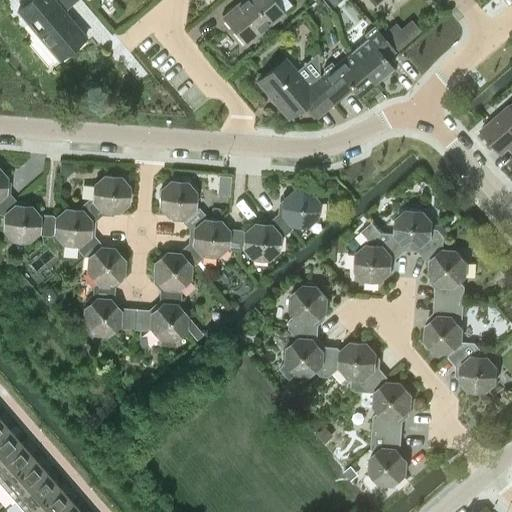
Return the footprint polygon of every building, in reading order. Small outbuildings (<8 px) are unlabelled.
[(63,12),(76,0),(29,0),(17,10),(58,59),(84,37),(63,12)] [(240,0),(223,15),(246,43),(282,12),(272,0),(240,0)] [(383,56),(393,49),(373,25),(363,34),(366,38),(350,52),(374,80),(391,66),(383,56)] [(413,25),(399,36),(408,46),(421,35),(413,25)] [(356,95),(374,80),(350,52),(333,66),(330,61),(322,68),(321,73),(323,75),(314,82),(332,103),(342,95),(340,92),(348,85),(356,95)] [(314,82),(309,86),(284,57),(257,80),(288,117),(305,103),(316,116),(332,103),(314,82)] [(511,101),(480,129),(495,145),(507,146),(511,152),(511,101)] [(6,178),(0,170),(0,214),(4,214),(15,203),(15,200),(9,192),(5,191),(6,178)] [(129,187),(119,175),(104,174),(93,184),(92,200),(87,199),(80,205),(80,209),(90,221),(94,221),(101,214),(102,210),(117,212),(128,202),(129,187)] [(195,192),(186,181),(170,180),(159,190),(158,204),(168,216),(183,217),(194,207),(195,192)] [(318,202),(308,190),(294,189),(283,198),(282,212),(277,212),(270,219),(270,223),(280,235),(284,235),(291,229),(292,225),(306,226),(317,216),(318,202)] [(39,216),(29,205),(15,203),(4,214),(2,228),(12,239),(27,241),(38,232),(40,234),(50,235),(53,232),(54,216),(52,214),(42,213),(39,216)] [(94,221),(90,221),(80,209),(65,209),(54,216),(53,232),(63,243),(78,244),(77,249),(80,252),(96,238),(93,235),(94,221)] [(431,222),(422,211),(407,209),(395,219),(394,233),(405,245),(418,246),(418,251),(425,260),(430,260),(442,250),(443,250),(443,236),(437,229),(431,228),(431,222)] [(228,230),(219,219),(204,218),(192,228),(191,242),(187,242),(180,248),(180,252),(189,264),(194,264),(201,258),(202,254),(216,255),(227,246),(228,230)] [(280,235),(270,223),(255,221),(245,231),(242,228),(230,227),(228,230),(227,246),(230,249),(239,249),(243,246),(252,258),(268,258),(279,249),(280,235)] [(394,233),(381,232),(371,221),(361,231),(367,239),(367,244),(355,254),(354,269),(364,280),(379,281),(390,271),(391,257),(396,258),(405,250),(405,245),(394,233)] [(99,246),(99,242),(96,238),(80,252),(83,256),(87,256),(86,271),(96,282),(111,283),(122,273),(123,259),(113,247),(99,246)] [(456,250),(443,250),(442,250),(430,260),(429,274),(438,285),(435,287),(434,300),(463,302),(464,286),(460,281),(465,276),(466,262),(456,250)] [(189,264),(180,252),(165,251),(153,262),(152,276),(162,287),(177,288),(188,279),(189,264)] [(326,297),(317,286),(302,285),(290,295),(289,310),(294,315),(289,319),(288,328),(297,338),(314,339),(317,336),(318,325),(315,321),(325,312),(326,297)] [(119,310),(109,298),(94,297),(83,306),(82,321),(92,333),(106,334),(117,324),(120,328),(133,328),(135,307),(122,307),(119,310)] [(462,318),(463,302),(434,300),(433,312),(436,316),(425,325),(424,340),(434,351),(448,352),(460,341),(461,327),(457,322),(462,318)] [(186,314),(177,303),(162,302),(151,311),(148,308),(135,307),(133,328),(146,329),(149,327),(158,338),(160,338),(160,345),(173,345),(173,339),(185,329),(186,314)] [(71,331),(78,324),(72,316),(69,315),(63,321),(71,331)] [(195,339),(201,333),(193,324),(186,329),(195,339)] [(322,349),(314,339),(297,338),(287,347),(286,362),(296,373),(310,374),(315,370),(320,375),(329,376),(339,367),(339,366),(340,350),(337,347),(325,346),(322,349)] [(376,353),(366,342),(351,341),(340,350),(339,366),(339,367),(348,377),(351,377),(350,386),(353,391),(361,391),(374,392),(387,381),(387,377),(379,368),(375,367),(376,353)] [(480,349),(474,342),(460,341),(448,352),(448,356),(456,365),(460,366),(459,380),(469,391),(484,392),(495,382),(496,367),(486,356),(480,356),(480,349)] [(410,394),(401,382),(387,381),(374,392),(361,391),(360,405),(373,406),(378,411),(373,415),(372,431),(401,434),(402,421),(399,418),(409,409),(410,394)] [(298,392),(294,387),(286,387),(281,391),(289,400),(298,392)] [(295,407),(303,400),(298,395),(290,402),(295,407)] [(321,439),(329,431),(324,426),(316,434),(321,439)] [(0,461),(21,444),(8,429),(0,435),(0,461)] [(400,446),(401,434),(372,431),(371,448),(375,453),(370,457),(369,472),(379,483),(393,484),(405,474),(406,460),(397,449),(400,446)] [(0,484),(1,485),(33,458),(21,444),(0,461),(0,484)] [(14,500),(46,473),(33,458),(1,485),(14,500)] [(23,511),(28,511),(58,487),(46,473),(14,500),(23,511)] [(58,511),(71,501),(58,487),(28,511),(58,511)] [(80,511),(71,501),(58,511),(80,511)]
